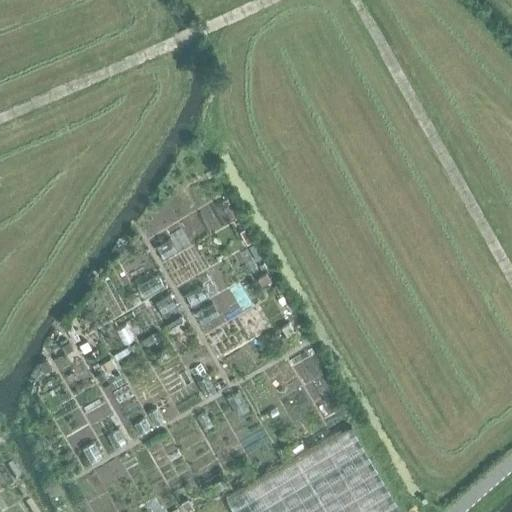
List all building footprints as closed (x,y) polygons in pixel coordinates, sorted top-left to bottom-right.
[(228,205),(223,208),(231,222),(236,219),(228,205)] [(248,235),(243,237),(247,244),(252,241),(248,235)] [(253,245),(249,247),(257,260),(260,258),(253,245)] [(266,273),(258,277),(263,284),(270,280),(266,273)] [(289,323),(282,327),(286,335),(294,331),(289,323)] [(87,340),(79,344),(84,352),(91,348),(87,340)] [(69,341),(62,345),(66,353),(73,348),(69,341)] [(111,358),(103,362),(108,370),(115,366),(111,358)] [(47,360),(40,364),(44,371),(51,367),(47,360)] [(403,511),(352,424),(225,498),(227,502),(233,511),(403,511)] [(302,443),(292,449),(295,453),(305,447),(302,443)] [(222,478),(214,482),(218,490),(226,487),(222,478)] [(188,498),(181,503),(185,509),(192,505),(188,498)]
